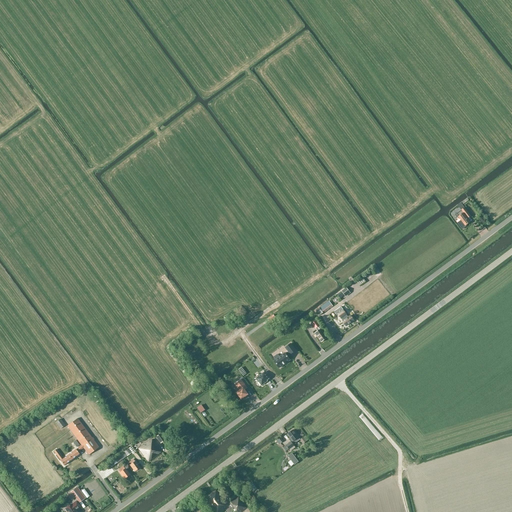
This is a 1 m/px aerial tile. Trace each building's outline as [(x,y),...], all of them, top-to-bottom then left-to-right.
[(461,211),(456,214),(458,217),(461,220),(457,223),(462,229),(466,226),(465,225),(470,222),(466,216),(468,214),(464,208),(460,203),(458,205),(461,210),(461,211)] [(363,278),(357,282),(360,286),(365,281),(363,278)] [(346,297),(350,293),(346,288),(341,292),(346,297)] [(319,308),(316,311),(319,316),(333,306),(329,301),(319,308)] [(341,307),(334,312),(337,315),(338,314),(343,321),(346,326),(354,320),(350,316),(348,317),(343,310),(341,307)] [(333,320),(330,322),(336,330),(339,328),(333,320)] [(321,330),(315,334),(321,343),(327,338),(321,330)] [(221,343),(214,347),(221,360),(226,358),(227,359),(229,358),(221,343)] [(274,361),(279,368),(290,360),(287,356),(290,354),(290,355),(296,351),(291,344),(285,348),(288,352),(285,354),(285,353),(279,357),(277,354),(274,357),(276,360),(274,361)] [(264,372),(256,378),(261,386),(268,381),(267,380),(269,379),(264,372)] [(236,393),(241,400),(248,395),(245,390),(248,388),(241,379),(234,384),(239,390),(236,393)] [(83,448),(88,455),(99,447),(94,440),(94,439),(93,437),(92,438),(78,418),(67,426),(81,445),(76,449),(63,458),(56,449),(54,451),(64,466),(79,454),(78,452),(83,448)] [(60,419),(55,423),(60,429),(65,425),(60,419)] [(291,441),(286,445),(289,449),(290,451),(295,447),(294,446),(296,444),(293,441),(299,437),(293,430),(287,434),(290,438),(289,439),(291,441)] [(125,440),(128,438),(123,431),(120,434),(125,440)] [(160,434),(155,436),(160,443),(164,440),(160,434)] [(148,441),(138,448),(148,462),(161,452),(152,439),(149,441),(148,441)] [(125,453),(127,456),(134,450),(132,446),(129,449),(124,452),(125,453)] [(292,454),(289,456),(294,465),(298,462),(292,454)] [(117,463),(121,460),(118,456),(114,459),(116,460),(113,462),(106,467),(108,470),(114,465),(117,463)] [(131,464),(130,465),(135,472),(140,468),(135,461),(133,459),(129,462),(131,464)] [(120,472),(124,479),(130,475),(125,468),(123,466),(119,469),(118,470),(119,472),(120,472)] [(253,482),(249,485),(253,491),(257,489),(253,482)] [(77,488),(68,494),(72,500),(76,497),(80,503),(86,499),(77,488)] [(250,511),(239,495),(236,497),(233,494),(224,500),(216,489),(204,498),(214,511),(219,511),(220,511),(225,509),(226,511),(229,511),(235,508),(237,511),(250,511)] [(76,511),(75,509),(76,508),(76,509),(77,509),(80,506),(76,501),(65,509),(67,511),(76,511)]
